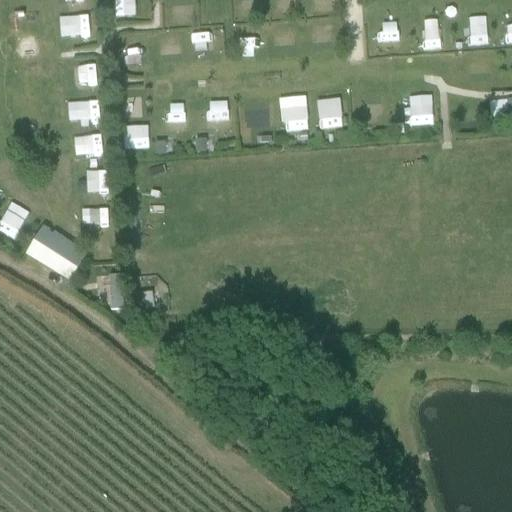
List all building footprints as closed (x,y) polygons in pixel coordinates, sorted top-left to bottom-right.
[(511,45),(511,15),(502,16),(503,46),(511,45)] [(464,22),(465,49),(487,48),(486,21),(464,22)] [(242,59),(260,59),(259,32),(241,33),(242,59)] [(312,52),(331,51),(330,33),(311,34),(312,52)] [(192,43),(193,61),(210,60),(209,43),(192,43)] [(411,127),(433,126),(431,96),(409,97),(411,127)] [(285,132),(307,131),(306,99),(283,100),(285,132)] [(342,101),(318,101),(318,131),(341,131),(342,101)] [(208,103),(208,122),(226,122),(226,103),(208,103)] [(271,134),(269,104),(248,105),(249,136),(271,134)] [(361,127),(380,125),(378,108),(360,109),(361,127)] [(187,133),(187,114),(168,114),(168,134),(187,133)] [(149,150),(148,127),(123,128),(124,151),(149,150)] [(106,155),(105,135),(76,136),(77,156),(106,155)] [(206,141),(195,141),(195,155),(206,154),(206,141)] [(154,144),(155,157),(166,157),(165,144),(154,144)] [(0,233),(14,241),(28,214),(11,205),(0,225),(0,233)] [(82,208),(76,225),(105,235),(111,218),(82,208)] [(26,257),(69,285),(84,259),(42,231),(26,257)] [(122,277),(109,278),(111,312),(123,311),(122,277)]
